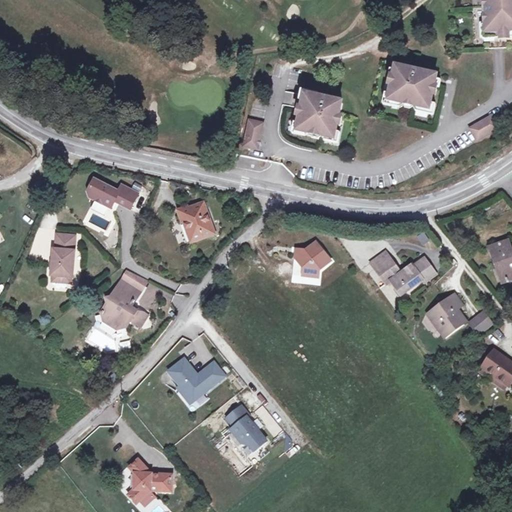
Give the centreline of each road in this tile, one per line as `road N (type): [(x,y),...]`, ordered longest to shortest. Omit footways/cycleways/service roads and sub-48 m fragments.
road 1 (unclassified): [(288,193),(182,321),(44,463),(0,497)]
road 2 (secondary): [(0,104),(68,142),(288,193)]
road 3 (secondary): [(288,193),(405,206),(495,173)]
